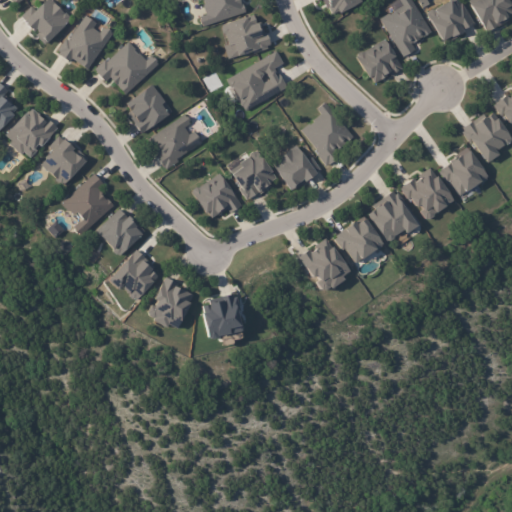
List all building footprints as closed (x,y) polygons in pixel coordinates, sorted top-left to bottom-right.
[(64,12),(71,19),(44,46),(35,37),(37,34),(34,31),(32,33),(30,31),(29,31),(24,26),(25,25),(23,23),(24,22),(20,17),(30,8),(35,12),(46,0),(50,0),(63,13),(64,12)] [(238,0),(196,0),(197,0),(200,0),(205,15),(197,17),(200,26),(243,13),(238,0)] [(361,0),(360,5),(339,15),(338,12),(331,15),(327,7),(328,7),(324,0),(321,0),(317,2),(316,0),(361,0)] [(411,45),(415,52),(403,59),(379,20),(388,15),(389,16),(393,14),(392,12),(393,12),(392,10),(396,7),(397,9),(401,7),(397,0),(409,0),(431,34),(423,39),(423,38),(411,45)] [(463,31),(460,26),(459,27),(463,34),(444,46),(426,16),(428,15),(427,14),(428,12),(431,10),(433,10),(433,12),(451,0),(456,0),(460,6),(461,5),(473,24),(463,31)] [(497,29),(496,27),(487,33),(485,29),(484,30),(467,2),(470,0),(506,0),(511,7),(509,8),(511,14),(506,18),(509,22),(497,29)] [(94,22),(91,27),(97,31),(101,26),(104,27),(106,28),(107,28),(108,32),(110,33),(84,68),(69,58),(67,62),(55,54),(57,51),(54,49),(63,37),(65,39),(83,15),(94,22)] [(260,20),(264,35),(266,34),(270,47),(266,48),(267,50),(252,55),(251,54),(236,59),(236,58),(228,61),(224,47),(228,46),(224,35),(222,34),(221,30),(222,28),(221,27),(246,19),(247,24),(260,20)] [(387,79),(387,78),(381,82),(380,81),(374,85),(370,79),(369,80),(356,58),(357,55),(360,53),(362,53),(384,40),(402,70),(387,79)] [(128,43),(135,51),(133,52),(137,56),(139,55),(145,62),(150,58),(152,60),(153,59),(156,62),(155,63),(157,65),(124,96),(119,90),(119,89),(115,85),(115,86),(110,81),(112,79),(110,78),(104,84),(95,74),(95,73),(93,71),(104,60),(106,62),(119,51),(117,48),(124,43),(126,45),(128,43)] [(280,62),(273,50),(225,78),(244,110),(284,86),(276,73),(275,73),(272,67),(280,62)] [(170,111),(139,133),(125,113),(129,110),(124,102),(150,84),(170,111)] [(0,85),(5,90),(0,95),(0,99),(4,103),(5,102),(8,104),(9,103),(16,110),(11,116),(13,118),(0,131),(0,85)] [(511,124),(509,126),(503,116),(501,117),(496,109),(495,110),(493,107),(496,105),(495,104),(507,97),(509,100),(511,97),(511,124)] [(334,154),(338,159),(329,166),(328,166),(325,168),(316,157),(318,155),(300,132),(309,125),(310,127),(314,124),(312,122),(320,116),(316,110),(324,104),(352,139),(334,154)] [(44,122),(46,120),(57,130),(39,149),(36,146),(33,150),(36,152),(29,160),(23,154),(20,156),(9,146),(11,143),(4,137),(30,109),(44,122)] [(200,141),(174,158),(176,160),(164,168),(163,166),(162,166),(154,155),(156,154),(146,138),(183,113),(185,116),(185,115),(188,120),(187,120),(189,122),(183,126),(188,133),(192,130),(200,141)] [(510,143),(510,145),(507,147),(504,147),(495,153),(499,158),(486,166),(471,144),(469,145),(461,134),(464,132),(462,130),(483,116),(485,119),(492,114),(496,121),(497,120),(511,142),(510,143)] [(60,184),(59,183),(58,184),(52,179),(53,177),(37,163),(61,137),(71,147),(69,149),(74,154),(75,153),(82,160),(60,184)] [(314,175),(315,177),(292,193),(291,191),(289,193),(270,165),(278,160),(278,159),(289,152),(295,148),(305,162),(311,159),(319,171),(314,175)] [(437,170),(439,169),(439,168),(448,162),(447,159),(457,152),(459,155),(468,149),(485,176),(475,183),(456,195),(447,180),(444,181),(437,170)] [(273,176),(266,181),(269,184),(258,192),(257,190),(249,196),(248,195),(245,197),(244,196),(243,197),(236,187),(238,186),(229,173),(231,172),(227,168),(247,154),(248,155),(255,150),(273,176)] [(451,202),(430,168),(400,186),(422,220),(451,202)] [(100,182),(94,187),(110,204),(76,234),(72,234),(70,232),(70,228),(69,227),(75,221),(65,210),(64,211),(57,202),(91,172),(100,182)] [(240,207),(229,215),(227,211),(218,217),(217,216),(210,220),(207,214),(205,216),(190,195),(192,193),(192,191),(196,188),(198,189),(218,175),(240,207)] [(393,239),(393,241),(389,244),(387,244),(386,244),(371,224),(371,223),(367,216),(374,211),(372,208),(392,193),(395,197),(397,195),(408,211),(405,213),(417,229),(405,237),(402,233),(393,239)] [(124,218),(120,222),(122,224),(128,218),(133,224),(131,225),(135,229),(134,230),(141,237),(118,258),(118,257),(115,257),(111,254),(111,253),(99,240),(100,239),(95,233),(118,211),(124,218)] [(44,227),(53,220),(59,227),(50,234),(44,227)] [(377,253),(375,252),(375,253),(360,264),(359,262),(355,265),(344,250),(341,252),(334,242),(336,240),(335,238),(355,224),(357,227),(364,222),(382,247),(380,248),(380,250),(377,253)] [(328,291),(328,292),(324,295),(320,294),(315,287),(318,285),(315,280),(311,282),(304,271),(306,270),(298,259),(308,253),(308,252),(325,241),(331,250),(332,250),(348,275),(341,280),(343,284),(330,293),(328,291)] [(85,254),(93,247),(99,253),(90,260),(85,254)] [(150,264),(147,268),(154,275),(149,281),(132,300),(130,299),(128,299),(125,296),(125,294),(116,286),(113,289),(103,280),(133,248),(150,264)] [(165,279),(176,286),(175,289),(192,298),(188,307),(190,307),(176,333),(167,328),(165,332),(150,324),(151,322),(147,320),(146,317),(146,316),(151,307),(154,309),(156,306),(152,303),(165,279)] [(239,315),(236,315),(240,336),(215,342),(214,343),(210,344),(209,343),(206,343),(200,317),(203,316),(201,307),(208,305),(208,302),(232,297),(233,300),(235,299),(239,315)]
